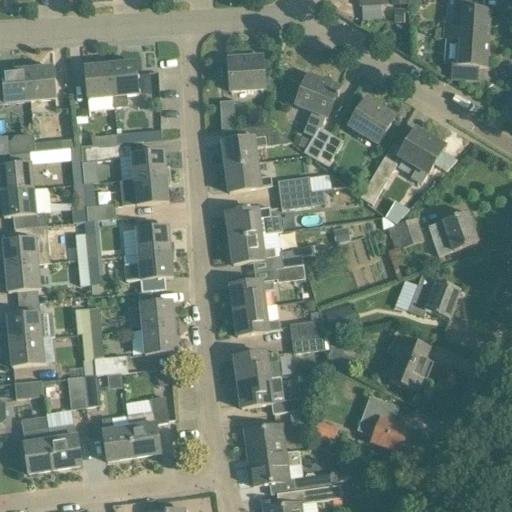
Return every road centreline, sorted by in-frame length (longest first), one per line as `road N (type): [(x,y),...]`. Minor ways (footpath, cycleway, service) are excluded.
road 1 (residential): [(223,481),(211,431),(187,22)]
road 2 (residential): [(299,18),(511,144)]
road 3 (residential): [(426,511),(511,290)]
road 4 (residential): [(0,507),(223,481)]
road 5 (residential): [(0,33),(187,22)]
